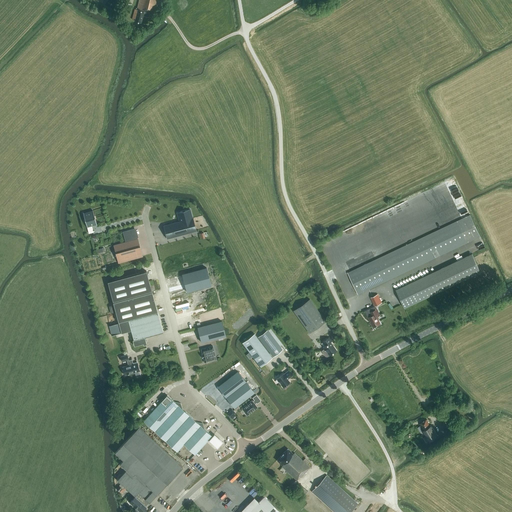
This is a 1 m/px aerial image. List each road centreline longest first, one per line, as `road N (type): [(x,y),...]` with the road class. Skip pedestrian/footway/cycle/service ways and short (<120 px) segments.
road 1 (unclassified): [(367,364),(287,201),(276,102),(246,39),(239,0)]
road 2 (unclassified): [(247,449),(189,382),(147,207)]
road 3 (tertiary): [(367,364),(511,289)]
road 4 (track): [(399,511),(389,504),(394,479),(385,450),(341,381)]
road 5 (tertiary): [(247,449),(367,364)]
